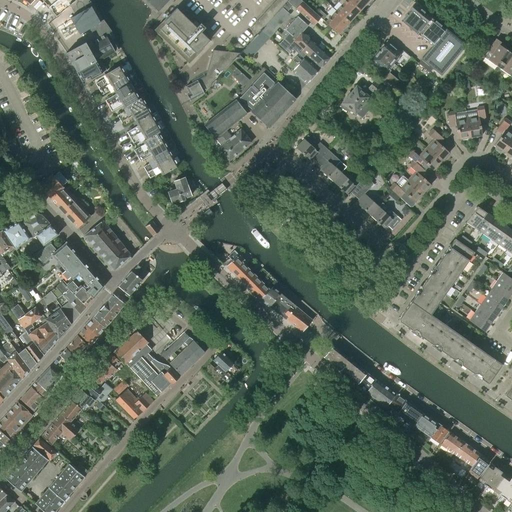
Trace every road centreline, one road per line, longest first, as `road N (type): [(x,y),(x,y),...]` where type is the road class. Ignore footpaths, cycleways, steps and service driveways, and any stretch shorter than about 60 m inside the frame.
road 1 (residential): [(409,267),(271,149),(390,0)]
road 2 (residential): [(144,313),(171,314),(211,349),(63,511)]
road 3 (residential): [(171,227),(140,194),(43,33),(0,2)]
road 4 (residential): [(301,350),(326,328),(511,468)]
road 5 (residential): [(301,350),(473,511)]
road 6 (residential): [(171,227),(301,350)]
road 7 (residential): [(0,407),(115,282)]
road 8 (residential): [(0,222),(36,198),(115,282)]
road 9 (residential): [(511,208),(482,187),(465,189),(409,267)]
